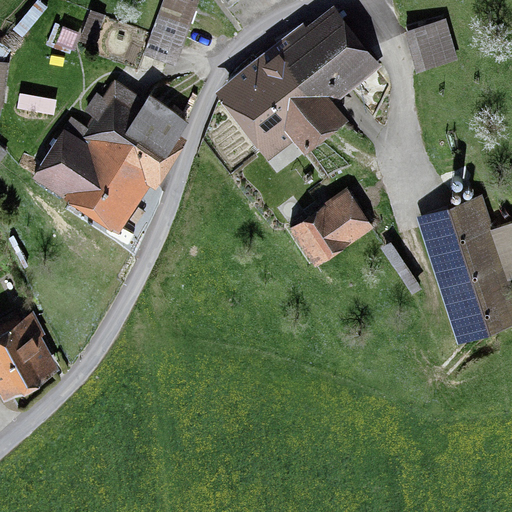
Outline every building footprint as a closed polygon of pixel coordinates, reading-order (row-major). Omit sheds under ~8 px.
[(181,0),(163,0),(145,51),(173,61),(194,4),(181,0)] [(92,10),(81,38),(94,43),(105,15),(92,10)] [(306,144),(340,118),(341,117),(329,101),(376,64),(337,12),(285,52),(278,43),(228,79),(275,141),(293,127),(306,144)] [(408,29),(419,66),(455,56),(445,19),(408,29)] [(150,172),(185,118),(149,94),(144,101),(116,82),(105,97),(98,92),(87,108),(95,113),(87,126),(72,116),(62,131),(90,150),(95,141),(123,159),(126,156),(146,169),(150,172)] [(79,189),(116,214),(146,169),(126,156),(123,159),(95,141),(90,150),(62,131),(35,172),(73,198),(79,189)] [(326,255),(321,248),(339,236),(342,241),(370,222),(348,189),(292,226),(315,262),(326,255)] [(511,274),(511,221),(491,229),(479,194),(448,204),(452,216),(424,226),(460,337),(511,319),(511,293),(506,276),(511,274)] [(0,372),(7,385),(10,383),(12,387),(28,378),(26,375),(49,362),(26,319),(31,316),(26,306),(0,319),(0,372)]
